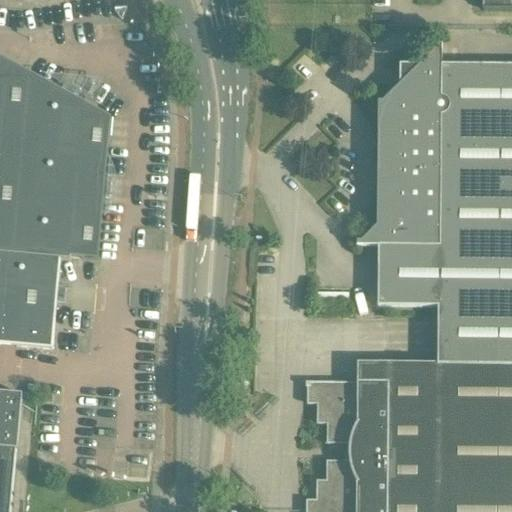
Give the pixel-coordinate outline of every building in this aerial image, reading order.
[(511,0),(483,0),(483,12),(511,11),(511,0)] [(362,244),(357,244),(357,249),(383,248),(384,303),(376,303),(376,308),(378,308),(378,309),(443,309),(511,309),(511,73),(442,73),(442,46),(437,46),(437,50),(419,68),(401,68),(400,87),(383,104),(378,104),(377,229),(362,244)] [(0,346),(52,351),(60,261),(70,262),(71,259),(98,262),(111,120),(0,58),(0,346)] [(318,294),(318,303),(351,303),(351,294),(318,294)] [(511,511),(511,309),(443,309),(443,366),(368,366),(367,385),(306,385),(306,389),(310,389),(309,404),(319,404),(319,424),(329,424),(329,444),(350,444),(350,466),(329,466),(329,486),(319,485),(318,505),(309,505),(308,511),(511,511)] [(0,511),(10,511),(16,452),(17,452),(22,396),(0,394),(0,511)]
